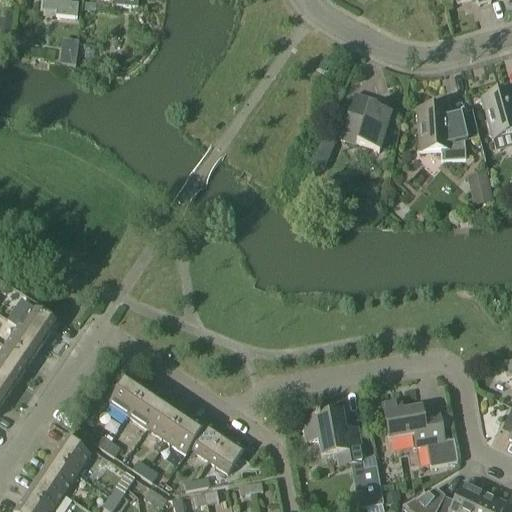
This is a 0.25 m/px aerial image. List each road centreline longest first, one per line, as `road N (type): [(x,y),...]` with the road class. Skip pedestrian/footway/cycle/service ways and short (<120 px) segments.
road 1 (residential): [(511,473),(481,460),(459,371),(443,363),(280,389),(240,416)]
road 2 (residential): [(309,0),(319,15),(375,48),(421,59),(511,47)]
road 3 (residential): [(240,416),(95,333)]
road 4 (residential): [(0,470),(95,333)]
